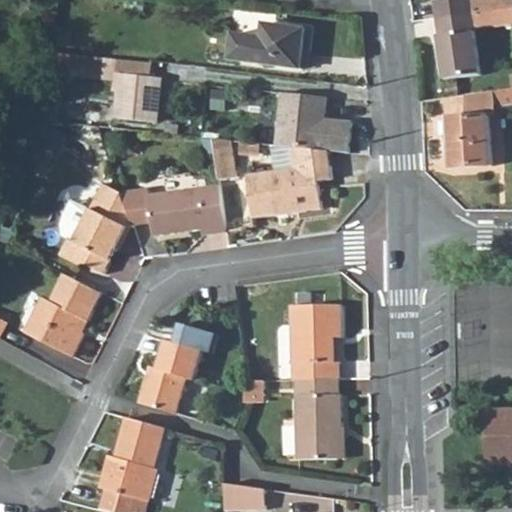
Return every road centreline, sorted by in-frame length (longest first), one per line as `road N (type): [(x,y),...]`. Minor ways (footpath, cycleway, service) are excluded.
road 1 (residential): [(44,501),(161,285),(187,270),(406,239)]
road 2 (residential): [(402,202),(390,0)]
road 3 (residential): [(406,239),(407,389)]
road 4 (residential): [(424,511),(407,389)]
road 5 (residential): [(407,389),(397,511)]
